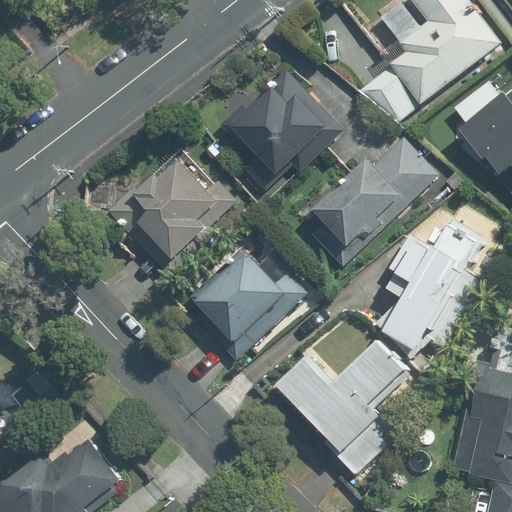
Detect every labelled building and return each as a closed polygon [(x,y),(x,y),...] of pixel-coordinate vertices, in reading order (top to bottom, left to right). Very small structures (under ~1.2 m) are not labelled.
[(509,40),(477,0),(395,0),(380,12),(412,50),(365,92),(403,123),(509,40)] [(247,134),(281,174),(314,146),(323,157),(351,132),(295,65),(272,84),(276,88),(253,107),(249,103),(224,125),(238,141),(247,134)] [(511,96),(471,130),(495,162),(498,159),(511,175),(511,173),(511,96)] [(381,160),(376,155),(345,186),(341,182),(315,208),(362,255),(444,173),(406,136),(381,160)] [(155,211),(144,222),(181,262),(200,243),(205,249),(224,231),(219,226),(246,201),(224,178),(221,181),(201,160),(196,165),(185,153),(140,195),(155,211)] [(408,296),(383,322),(415,359),(439,338),(448,348),(495,283),(475,267),(491,240),(457,219),(442,243),(420,229),(396,267),(403,272),(394,287),(408,296)] [(285,283),(253,247),(201,292),(252,351),(315,295),(295,273),(285,283)] [(317,352),(288,382),(338,435),(329,443),(359,475),(392,444),(377,427),(391,414),(378,401),(415,367),(388,338),(343,379),(317,352)] [(511,511),(511,369),(483,363),(459,470),(499,479),(491,511),(511,511)] [(45,369),(28,383),(46,405),(63,390),(45,369)] [(0,450),(16,436),(0,417),(0,450)] [(0,488),(0,511),(85,511),(131,477),(87,420),(0,488)]
